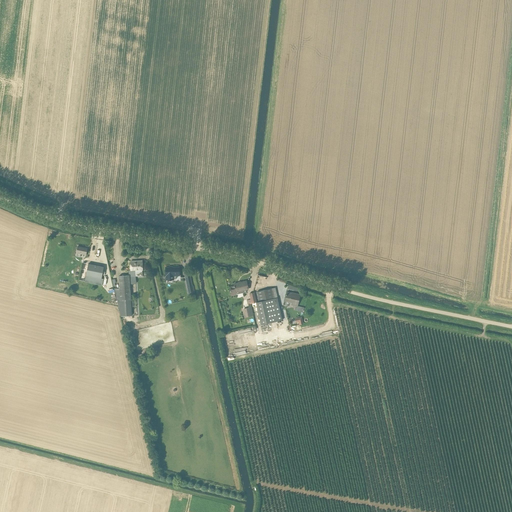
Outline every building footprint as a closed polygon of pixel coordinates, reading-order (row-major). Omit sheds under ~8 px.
[(81,254),(86,255),(87,248),(87,249),(81,248),(82,247),(78,246),(76,253),(76,256),(80,257),(81,254)] [(131,263),(131,270),(129,270),(129,276),(119,276),(119,288),(114,289),(121,316),(132,316),(130,281),(135,280),(135,270),(142,270),(142,261),(136,262),(136,263),(131,263)] [(88,264),(83,263),(79,280),(85,281),(84,282),(102,286),(103,279),(106,279),(108,273),(103,272),(104,267),(88,264)] [(179,267),(165,267),(165,272),(165,276),(166,276),(166,280),(168,280),(168,281),(171,281),(171,280),(173,280),(173,279),(176,279),(176,276),(179,276),(179,272),(179,267)] [(192,285),(191,286),(189,277),(185,277),(187,287),(188,287),(189,292),(190,295),(194,294),(192,285)] [(246,281),(234,284),(234,286),(229,287),(231,296),(237,294),(236,292),(242,290),(243,293),(246,292),(246,290),(248,289),(246,281)] [(259,302),(256,302),(261,325),(282,320),(275,288),(257,292),(259,302)] [(287,292),(285,297),(285,301),(292,303),(292,306),(297,307),(299,300),(300,295),(294,293),(294,294),(287,292)] [(251,303),(256,302),(254,293),(249,294),(251,300),(247,300),(248,304),(251,303)] [(249,309),(242,310),(244,318),(253,316),(251,304),(248,305),(249,309)]
